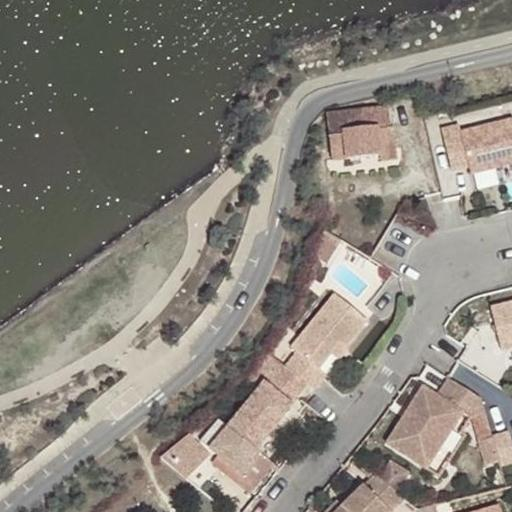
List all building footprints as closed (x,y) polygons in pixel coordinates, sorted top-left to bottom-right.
[(332,158),(379,153),(379,148),(396,147),(394,126),(391,126),(389,104),(326,111),(332,158)] [(462,123),(444,127),(454,169),(472,164),(473,172),(511,162),(511,119),(463,131),(462,123)] [(396,147),(379,148),(379,153),(380,163),(398,161),(396,147)] [(314,382),(315,383),(328,366),(320,360),(334,346),(342,335),(347,339),(369,312),(335,285),(292,338),(299,344),(286,360),(288,362),(314,382)] [(511,345),(511,301),(492,306),(502,348),(511,345)] [(349,341),(347,339),(342,335),(334,346),(341,351),(349,341)] [(314,382),(288,362),(272,382),(271,381),(235,426),(263,448),(264,447),(299,404),(297,402),(314,382)] [(474,417),(489,412),(484,396),(452,377),(441,395),(427,386),(391,443),(431,467),(466,411),(474,417)] [(263,448),(235,426),(224,438),(256,464),(268,450),(264,447),(263,448)] [(511,429),(496,435),(504,464),(511,461),(511,429)] [(187,478),(216,457),(198,431),(168,452),(187,478)] [(333,511),(387,511),(391,509),(405,495),(376,470),(343,503),(333,511)] [(333,511),(343,503),(337,498),(322,511),(333,511)] [(503,511),(501,502),(468,511),(503,511)]
